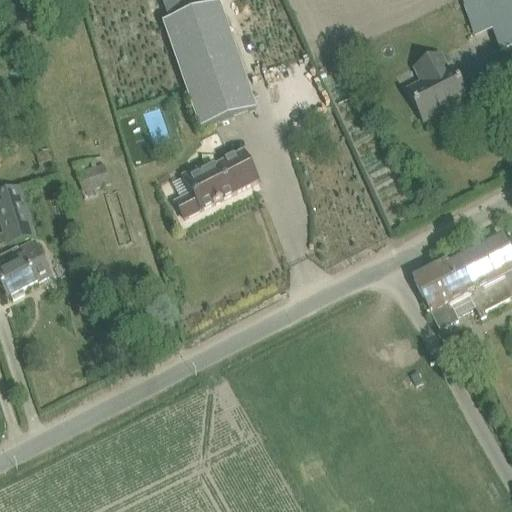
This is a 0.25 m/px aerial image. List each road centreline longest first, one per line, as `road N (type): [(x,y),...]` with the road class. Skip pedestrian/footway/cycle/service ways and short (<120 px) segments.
road 1 (unclassified): [(0,462),(387,262)]
road 2 (unclassified): [(511,484),(387,262)]
road 3 (unclassified): [(387,262),(511,198)]
